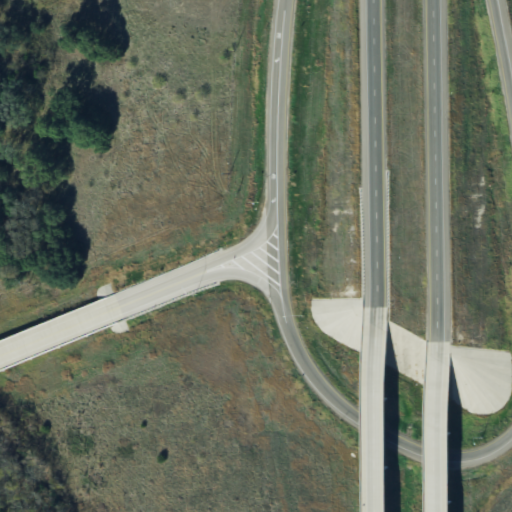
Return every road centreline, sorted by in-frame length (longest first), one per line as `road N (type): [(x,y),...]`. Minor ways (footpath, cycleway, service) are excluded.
road 1 (motorway): [(285,8),(277,184),(295,342),(319,380),(359,417),(417,449),(456,457),(490,449),(511,431),(510,79),(493,0)]
road 2 (motorway): [(440,343),(434,0)]
road 3 (motorway): [(372,0),(377,311)]
road 4 (motorway): [(377,311),(379,511)]
road 5 (motorway): [(442,511),(440,343)]
road 6 (motorway): [(277,184),(261,235),(176,282)]
road 7 (motorway): [(176,282),(220,270),(247,273),(272,290),(289,326)]
road 8 (motorway): [(119,305),(0,353)]
